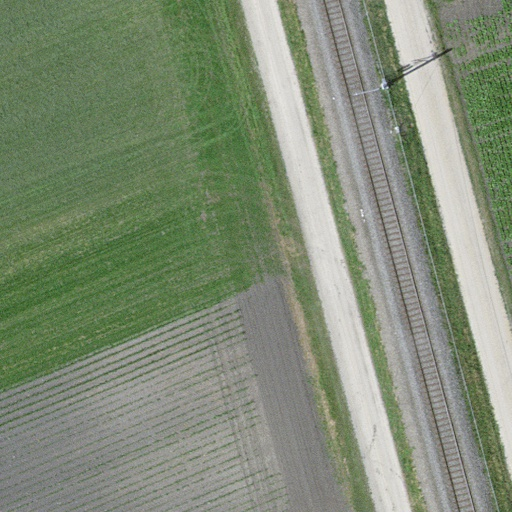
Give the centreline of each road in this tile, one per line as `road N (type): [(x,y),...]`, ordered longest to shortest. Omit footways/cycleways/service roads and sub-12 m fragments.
road 1 (track): [(392,511),(256,0)]
road 2 (track): [(511,408),(403,0)]
